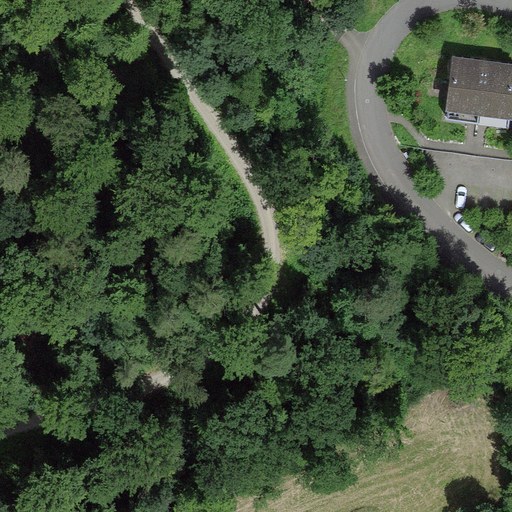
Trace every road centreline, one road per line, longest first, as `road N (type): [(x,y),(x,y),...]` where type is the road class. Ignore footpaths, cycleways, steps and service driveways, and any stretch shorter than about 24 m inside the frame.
road 1 (track): [(0,432),(169,376),(244,329),(264,286),(268,225),(257,194),(128,0)]
road 2 (residential): [(511,282),(427,213),(396,176),(368,118),(371,55),(400,19),(438,0)]
